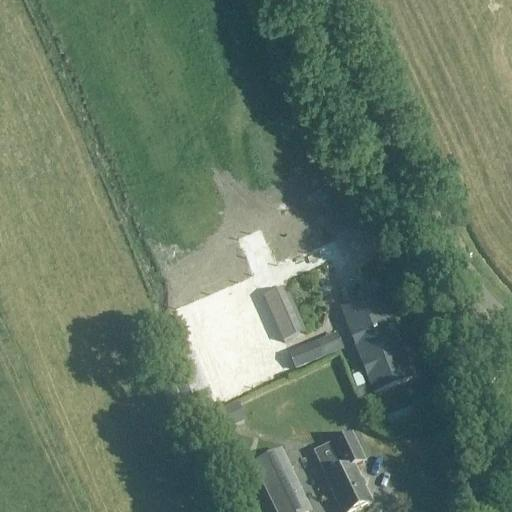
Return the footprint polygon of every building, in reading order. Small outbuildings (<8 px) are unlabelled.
[(305,337),(286,292),(263,301),(282,346),(305,337)] [(410,381),(382,306),(344,320),(373,395),(410,381)] [(198,409),(215,402),(191,342),(173,350),(198,409)] [(317,346),(288,359),(295,373),(296,376),(324,363),(317,346)] [(360,404),(369,401),(365,389),(356,393),(360,404)] [(202,424),(210,442),(246,425),(237,408),(202,424)] [(416,409),(386,420),(390,432),(420,420),(416,409)] [(363,464),(351,438),(331,447),(343,473),(325,481),(339,511),(358,511),(370,506),(353,469),(363,464)] [(307,511),(279,453),(254,465),(276,511),(307,511)]
